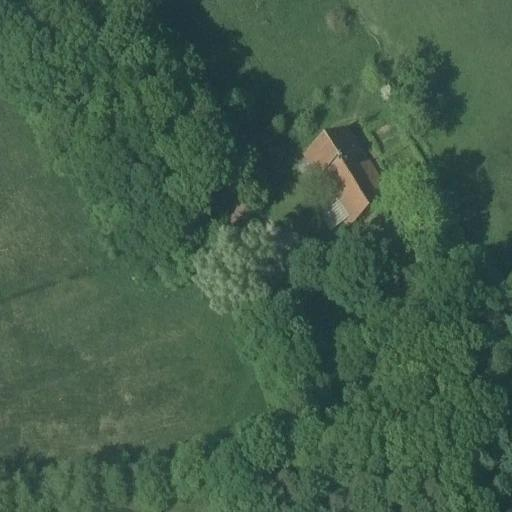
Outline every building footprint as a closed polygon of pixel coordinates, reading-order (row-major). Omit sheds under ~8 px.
[(210,167),(249,141),(229,112),(190,137),(210,167)] [(304,161),(319,184),(362,157),(347,134),(304,161)] [(362,157),(319,184),(349,231),(392,204),(362,157)] [(246,208),(215,200),(201,250),(233,259),(246,208)] [(262,321),(298,307),(290,286),(254,299),(262,321)]
